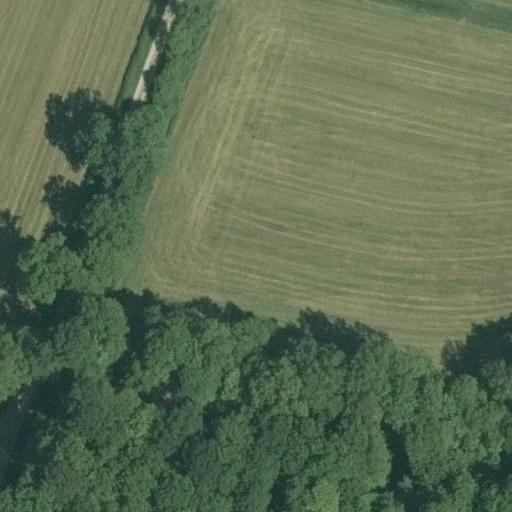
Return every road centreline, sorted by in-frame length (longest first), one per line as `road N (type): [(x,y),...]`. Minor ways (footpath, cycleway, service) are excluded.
road 1 (track): [(0,387),(448,440),(511,424)]
road 2 (track): [(0,384),(98,201),(174,0)]
